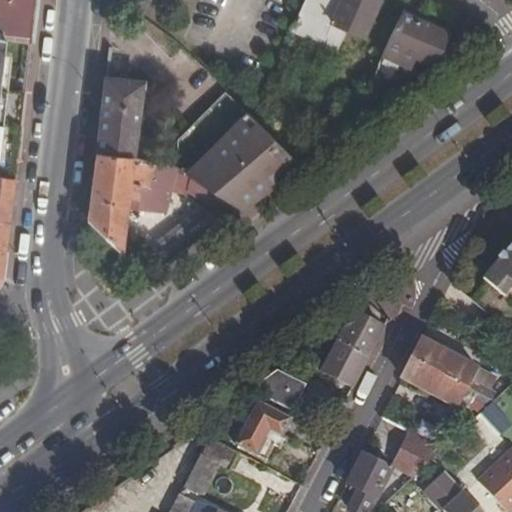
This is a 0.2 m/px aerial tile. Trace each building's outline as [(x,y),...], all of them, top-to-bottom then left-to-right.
[(0,0),(0,34),(6,36),(33,42),(38,0),(0,0)] [(303,0),(292,26),(336,45),(345,26),(366,35),(381,0),(303,0)] [(448,33),(402,11),(374,72),(390,80),(401,61),(408,65),(415,54),(432,63),(448,33)] [(0,177),(15,186),(27,91),(2,87),(6,36),(0,34),(0,177)] [(145,80),(107,74),(99,149),(135,155),(137,142),(139,133),(145,80)] [(225,92),(178,142),(180,167),(191,174),(221,193),(244,208),(303,164),(251,116),(225,92)] [(151,135),(139,133),(137,142),(149,145),(151,135)] [(149,145),(137,142),(135,155),(146,158),(149,145)] [(135,155),(99,149),(91,221),(124,253),(125,241),(131,207),(166,212),(171,188),(176,166),(146,158),(135,155)] [(180,167),(176,166),(171,188),(186,192),(191,174),(180,167)] [(0,177),(0,219),(11,222),(15,186),(0,177)] [(0,285),(4,279),(11,222),(0,219),(0,285)] [(511,232),(511,233),(511,240),(481,277),(504,297),(511,287),(511,232)] [(125,241),(124,253),(135,264),(139,253),(125,241)] [(384,325),(356,311),(339,340),(369,355),(384,325)] [(423,339),(413,358),(495,401),(502,395),(489,388),(496,376),(468,363),(423,339)] [(317,347),(309,361),(354,384),(369,355),(339,340),(331,355),(317,347)] [(460,406),(465,397),(487,409),(495,401),(413,358),(403,376),(460,406)] [(283,368),(281,367),(257,384),(263,393),(283,368)] [(302,377),(283,368),(263,393),(287,406),(302,377)] [(260,399),(237,440),(257,451),(270,427),(281,433),(282,433),(292,415),(260,399)] [(232,430),(218,422),(211,434),(225,442),(232,430)] [(281,433),(270,427),(257,451),(267,456),(281,433)] [(443,448),(410,431),(392,466),(396,468),(403,472),(398,482),(401,486),(433,457),(443,448)] [(209,439),(200,453),(222,465),(228,468),(236,453),(209,439)] [(511,450),(480,479),(508,511),(509,511),(511,509),(511,450)] [(392,466),(364,451),(348,483),(359,490),(350,508),(356,511),(367,511),(378,503),(396,468),(392,466)] [(222,465),(200,453),(185,480),(207,492),(222,465)] [(224,511),(180,489),(167,511),(224,511)] [(446,509),(449,511),(483,511),(465,492),(446,509)]
